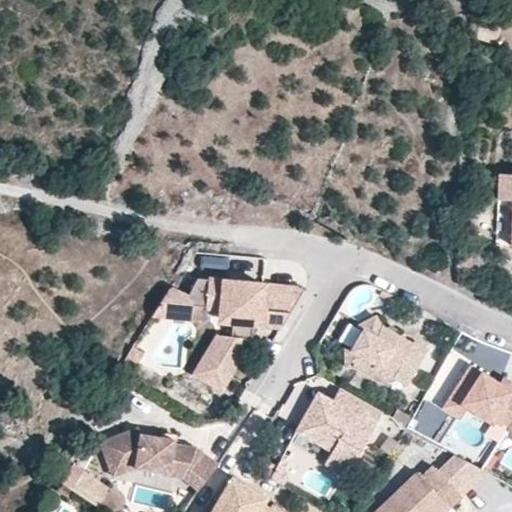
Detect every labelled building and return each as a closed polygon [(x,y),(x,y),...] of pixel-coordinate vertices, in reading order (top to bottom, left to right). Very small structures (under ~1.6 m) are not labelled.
[(511,175),(503,175),(502,201),(511,201),(511,175)] [(511,201),(502,201),(499,247),(511,247),(511,201)] [(304,290),(198,280),(189,300),(207,311),(222,312),(220,330),(233,332),(232,340),(217,337),(194,377),(222,394),(252,342),(253,328),(283,329),(304,295),(304,290)] [(194,321),(195,309),(207,311),(189,300),(172,290),(155,316),(194,321)] [(404,382),(426,347),(412,338),(410,340),(379,320),(375,311),(359,319),(361,324),(349,343),(343,343),(342,361),(353,361),(385,382),(391,373),(404,382)] [(511,387),(505,382),(476,363),(466,378),(476,386),(465,402),(472,406),(496,422),(498,419),(500,416),(508,422),(511,424),(511,387)] [(476,386),(466,378),(448,405),(465,416),(472,406),(465,402),(476,386)] [(343,476),(380,413),(381,413),(337,387),(329,401),(328,400),(304,436),(328,450),(321,463),(343,476)] [(324,398),(316,393),(308,405),(317,410),(324,398)] [(304,436),(328,400),(324,398),(317,410),(308,405),(293,430),(304,436)] [(508,422),(500,416),(498,419),(506,425),(508,422)] [(163,437),(137,434),(135,428),(97,443),(107,468),(120,463),(123,472),(132,468),(165,472),(165,475),(181,476),(196,488),(216,463),(194,445),(170,443),(162,442),(163,437)] [(487,471),(456,453),(438,471),(432,465),(421,475),(417,471),(372,511),(435,511),(445,503),(449,507),(487,471)] [(106,487),(70,462),(59,479),(106,511),(113,503),(101,494),(106,487)] [(264,499),(231,476),(204,511),(255,511),(260,505),(264,499)] [(270,504),(264,499),(260,505),(266,510),(268,507),(270,504)] [(453,511),(449,507),(445,503),(435,511),(453,511)]
